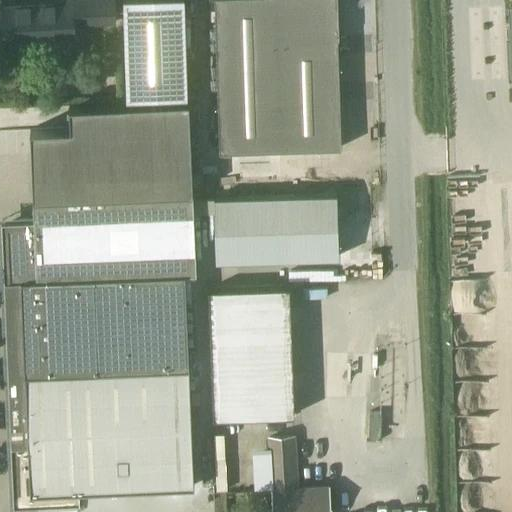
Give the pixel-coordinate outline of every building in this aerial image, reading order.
[(187,95),(184,0),(123,0),(127,97),(187,95)] [(339,38),(337,0),(214,0),(220,152),(341,148),(338,38),(339,38)] [(73,4),(2,8),(4,48),(22,47),(23,53),(38,52),(39,56),(76,54),(75,26),(116,24),(115,5),(74,7),(73,4)] [(113,64),(103,64),(104,74),(114,74),(113,64)] [(68,130),(30,132),(33,198),(192,192),(188,101),(67,106),(68,130)] [(34,217),(1,219),(11,492),(11,505),(79,503),(78,490),(194,485),(185,272),(196,271),(192,192),(33,198),(33,208),(34,217)] [(339,257),(337,194),(214,197),(216,260),(339,257)] [(290,286),(209,288),(213,417),(294,414),(290,286)] [(381,440),(382,412),(370,411),(369,439),(381,440)] [(297,488),(294,434),(269,436),(273,511),(329,511),(328,487),(297,488)]
